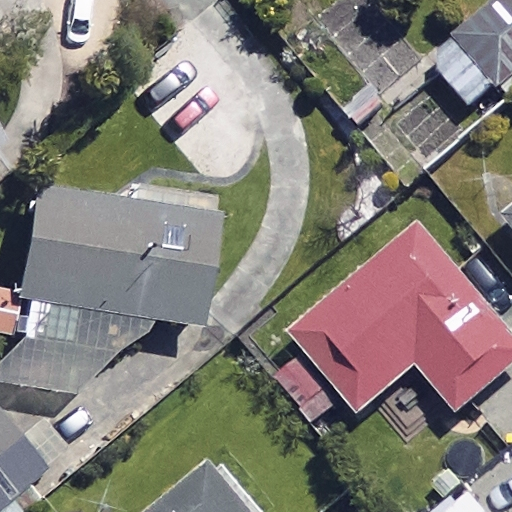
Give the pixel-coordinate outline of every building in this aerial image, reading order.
[(511,98),(511,0),(434,67),(482,124),(511,98)] [(0,288),(0,345),(21,349),(0,374),(0,396),(67,411),(158,330),(201,337),(219,233),(36,200),(20,292),(0,288)] [(511,385),(511,344),(426,242),(269,372),(317,429),(347,404),(363,424),(423,374),(465,425),(511,385)] [(0,511),(23,511),(49,491),(0,432),(0,511)] [(244,511),(219,479),(176,511),(244,511)] [(476,511),(468,501),(455,511),(476,511)]
